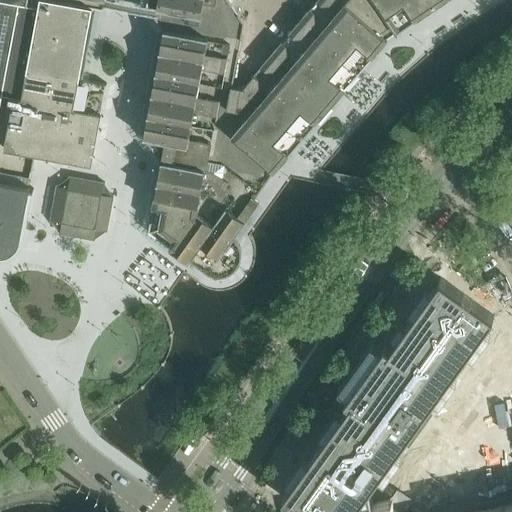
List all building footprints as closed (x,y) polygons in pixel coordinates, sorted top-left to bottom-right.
[(0,0),(0,254),(7,254),(16,248),(20,239),(29,190),(33,190),(34,188),(30,188),(0,182),(0,104),(2,94),(14,96),(22,98),(27,68),(38,7),(0,0)] [(0,0),(38,7),(39,0),(56,0),(92,6),(102,9),(114,0),(146,0),(146,4),(153,15),(160,24),(163,30),(144,137),(149,144),(161,161),(148,231),(209,275),(216,277),(223,276),(231,273),(237,268),(240,262),(241,257),(241,251),(240,246),(237,242),(233,237),(258,201),(254,198),(267,180),(276,168),(386,38),(442,0),(316,0),(242,87),(239,87),(232,86),(244,22),(228,0),(0,0)] [(39,0),(38,7),(27,68),(79,77),(92,6),(56,0),(39,0)] [(14,96),(4,148),(92,165),(107,82),(79,77),(27,68),(22,98),(14,96)] [(106,229),(112,195),(110,195),(103,185),(104,183),(70,177),(69,180),(61,185),(58,185),(51,219),(54,220),(60,229),(60,231),(93,238),(93,236),(103,229),(106,229)] [(412,319),(319,446),(273,507),(279,511),(511,511),(511,505),(479,511),(402,511),(404,510),(392,501),(384,460),(453,365),(449,362),(463,342),(467,344),(491,312),(423,263),(402,292),(404,293),(394,306),(412,319)]
